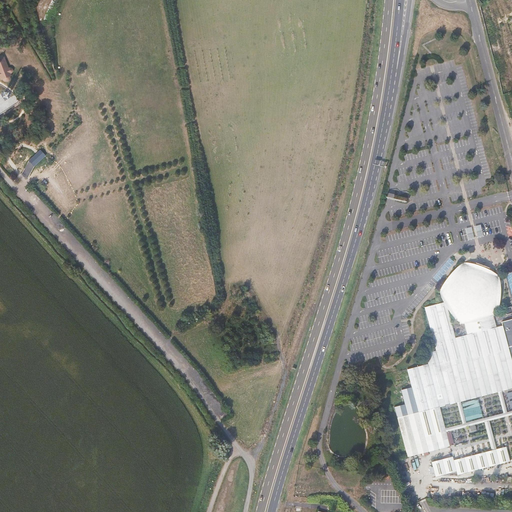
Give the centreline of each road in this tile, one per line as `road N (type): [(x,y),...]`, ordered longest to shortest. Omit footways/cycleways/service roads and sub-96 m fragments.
road 1 (trunk): [(389,0),(358,189),(260,511)]
road 2 (unclassified): [(0,169),(202,394),(249,461),(244,511)]
road 3 (trunk): [(271,511),(377,150)]
road 4 (trunk): [(377,150),(409,0)]
road 5 (trunk): [(377,150),(399,0)]
road 6 (tertiary): [(478,33),(511,158)]
